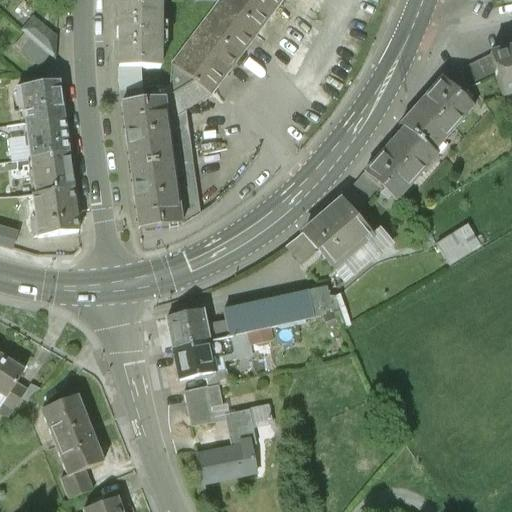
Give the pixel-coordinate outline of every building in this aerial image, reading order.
[(256,0),(220,0),(172,64),(212,94),(273,12),(256,0)] [(282,0),(256,0),(273,12),(282,0)] [(160,1),(117,1),(117,71),(118,70),(139,71),(160,71),(160,1)] [(12,42),(39,66),(63,39),(36,15),(12,42)] [(511,48),(490,55),(493,68),(502,99),(511,96),(511,48)] [(490,55),(466,66),(475,81),(493,68),(490,55)] [(139,71),(118,70),(117,71),(120,93),(142,90),(139,71)] [(442,78),(399,122),(408,131),(430,152),(473,108),(442,78)] [(43,86),(42,82),(32,83),(33,87),(16,90),(19,111),(24,111),(25,121),(26,125),(62,120),(57,84),(43,86)] [(142,90),(120,93),(121,105),(144,102),(142,90)] [(144,102),(121,105),(138,230),(181,224),(174,171),(172,171),(169,153),(171,152),(164,99),(144,102)] [(10,114),(0,115),(0,128),(26,125),(25,121),(22,121),(21,119),(10,121),(10,114)] [(62,120),(26,125),(27,137),(24,138),(25,149),(29,149),(31,161),(67,156),(62,120)] [(408,131),(363,178),(390,203),(435,156),(430,152),(408,131)] [(67,156),(31,161),(33,174),(29,174),(30,185),(34,184),(36,197),(72,192),(67,156)] [(36,197),(32,197),(38,239),(78,234),(72,192),(36,197)] [(372,238),(341,201),(302,234),(334,271),(335,270),(335,269),(371,239),(372,238)] [(436,240),(447,264),(483,247),(472,224),(436,240)] [(16,234),(0,229),(0,247),(11,250),(16,234)] [(304,294),(223,313),(225,325),(205,329),(201,311),(166,319),(173,350),(208,342),(208,343),(310,320),(304,294)] [(208,342),(173,350),(181,381),(214,373),(208,343),(208,342)] [(22,374),(0,359),(0,397),(3,400),(5,401),(14,386),(22,374)] [(24,392),(14,386),(5,401),(3,400),(0,405),(11,412),(24,392)] [(263,392),(225,399),(233,438),(259,433),(253,401),(264,399),(263,392)] [(77,398),(41,413),(67,478),(68,480),(85,473),(104,465),(77,398)] [(236,451),(198,459),(203,485),(255,474),(248,442),(235,445),(236,451)] [(85,473),(68,480),(67,478),(61,481),(69,501),(93,492),(85,473)] [(120,511),(117,501),(105,505),(104,500),(91,505),(92,510),(86,511),(120,511)]
